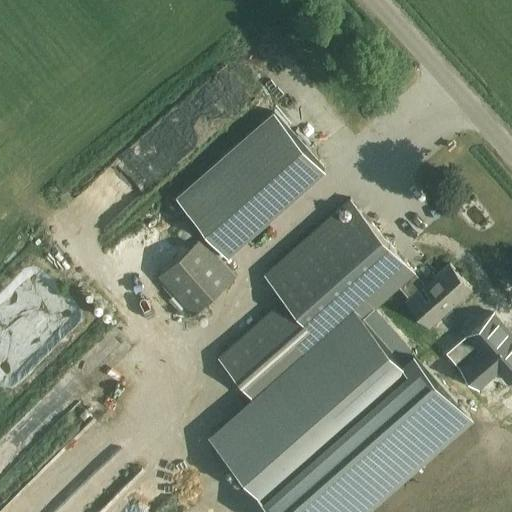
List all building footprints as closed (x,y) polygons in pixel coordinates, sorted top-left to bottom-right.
[(311,154),(272,110),(175,195),(214,240),(311,154)] [(86,206),(106,227),(157,179),(137,158),(86,206)] [(255,397),(211,435),(257,488),(401,362),(363,319),(400,286),(411,298),(408,301),(430,326),(473,289),(450,263),(425,285),(351,200),(266,274),(287,298),(220,357),(255,397)] [(175,248),(199,229),(191,218),(166,236),(175,248)] [(237,276),(203,238),(159,277),(193,315),(237,276)] [(475,352),(456,369),(473,390),(493,372),(504,385),(511,378),(511,342),(489,315),(463,338),(475,352)] [(99,358),(112,373),(137,352),(125,337),(99,358)] [(434,371),(423,363),(414,376),(424,384),(434,371)] [(157,465),(145,489),(169,501),(181,477),(157,465)]
